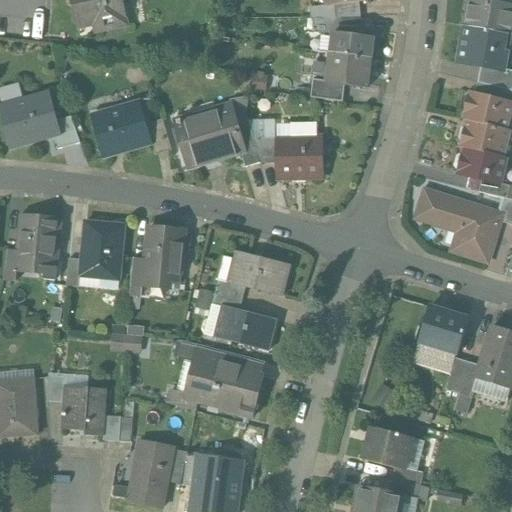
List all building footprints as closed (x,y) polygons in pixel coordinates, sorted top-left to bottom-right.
[(72,0),(79,30),(95,26),(97,35),(128,27),(121,0),(72,0)] [(357,5),(369,3),(368,0),(324,0),(326,9),(357,5)] [(511,0),(498,0),(497,6),(511,8),(511,0)] [(465,29),(511,37),(511,34),(511,8),(497,6),(470,1),(465,29)] [(357,5),(326,9),(309,12),(310,21),(320,20),(359,19),(357,5)] [(320,36),(334,37),(361,40),(359,19),(320,20),(320,36)] [(482,69),(505,73),(505,70),(511,37),(465,29),(458,65),(482,69)] [(334,37),(332,57),(371,62),(374,42),(361,40),(334,37)] [(368,91),(371,62),(332,57),(330,57),(326,86),(344,88),(368,91)] [(505,73),(482,69),(479,85),(497,90),(511,93),(511,71),(505,70),(505,73)] [(342,103),(344,88),(326,86),(312,84),(310,100),(328,103),(342,103)] [(511,93),(497,90),(494,100),(511,104),(511,93)] [(511,104),(494,100),(470,94),(470,96),(465,98),(462,108),(465,114),(463,122),(467,123),(506,133),(511,111),(511,104)] [(49,95),(0,108),(0,115),(10,150),(53,138),(60,136),(56,123),(49,95)] [(247,117),(249,98),(219,108),(220,113),(176,126),(188,171),(242,155),(244,154),(237,129),(249,126),(247,117)] [(140,105),(92,119),(104,160),(152,146),(147,128),(140,105)] [(71,119),(56,123),(60,136),(53,138),(57,152),(80,145),(71,119)] [(163,123),(147,128),(152,146),(153,146),(157,158),(172,153),(163,123)] [(506,133),(467,123),(465,129),(461,132),(458,141),(461,147),(461,149),(464,150),(504,160),(510,133),(506,133)] [(323,181),(323,141),(318,141),(318,125),(277,127),(278,141),(278,165),(278,181),(323,181)] [(249,126),(237,129),(244,154),(242,155),(246,170),(260,166),(253,141),(249,126)] [(278,165),(278,141),(253,141),(260,166),(278,165)] [(481,184),(500,188),(501,187),(507,160),(504,160),(464,150),(463,156),(456,160),(454,170),(458,176),(458,178),(481,184)] [(500,188),(481,184),(479,194),(505,200),(506,201),(509,190),(501,187),(500,188)] [(499,217),(425,194),(417,220),(459,233),(453,253),(487,263),(499,224),(501,217),(499,217)] [(505,200),(499,217),(501,217),(499,224),(511,227),(511,202),(506,201),(505,200)] [(55,283),(60,222),(21,218),(18,253),(16,267),(17,267),(44,270),(43,282),(55,283)] [(124,228),(85,224),(82,262),(80,275),(82,275),(120,278),(124,228)] [(179,294),(185,234),(149,230),(145,261),(142,288),(143,288),(171,291),(170,293),(179,294)] [(16,267),(18,253),(5,252),(3,284),(16,285),(17,267),(16,267)] [(292,270),(238,255),(230,284),(229,286),(246,291),(283,301),(292,270)] [(142,288),(145,261),(134,260),(130,298),(142,299),(143,288),(142,288)] [(80,275),(82,262),(69,261),(66,292),(80,294),(82,275),(80,275)] [(220,282),(217,295),(243,301),(246,291),(229,286),(230,284),(220,282)] [(217,295),(213,308),(223,310),(223,309),(240,313),(243,301),(217,295)] [(205,338),(269,354),(278,323),(240,313),(223,309),(223,310),(213,308),(210,322),(205,324),(203,333),(205,338)] [(469,320),(429,309),(419,344),(458,356),(469,320)] [(144,353),(145,326),(113,325),(112,352),(144,353)] [(511,390),(511,334),(493,329),(481,368),(477,382),(478,382),(511,392),(511,390)] [(198,360),(200,361),(201,359),(259,375),(261,363),(201,348),(198,360)] [(259,375),(201,359),(200,361),(190,399),(248,414),(259,375)] [(459,396),(469,365),(456,360),(446,392),(459,396)] [(477,382),(481,368),(469,365),(459,396),(454,412),(467,416),(478,382),(477,382)] [(48,403),(64,405),(65,390),(66,380),(49,379),(48,397),(48,403)] [(12,392),(0,393),(0,439),(37,437),(33,382),(12,383),(12,392)] [(372,404),(386,414),(397,397),(383,388),(372,404)] [(106,393),(65,390),(64,405),(62,431),(86,433),(86,437),(101,439),(102,439),(103,419),(106,393)] [(121,420),(103,419),(102,439),(101,439),(100,443),(119,445),(121,420)] [(132,421),(121,420),(119,445),(131,445),(132,421)] [(425,445),(372,431),(368,446),(369,446),(365,463),(395,470),(404,473),(405,471),(417,474),(425,445)] [(174,451),(138,444),(127,503),(163,510),(169,478),(174,453),(174,451)] [(186,455),(174,453),(169,478),(182,480),(186,455)] [(236,511),(242,464),(197,459),(197,466),(194,488),(192,507),(220,510),(219,511),(236,511)] [(194,488),(197,466),(186,465),(183,486),(194,488)] [(395,470),(393,482),(420,488),(423,476),(417,474),(405,471),(404,473),(395,470)] [(393,482),(390,494),(404,496),(403,499),(417,502),(420,488),(393,482)] [(390,494),(360,489),(355,511),(400,511),(403,499),(404,496),(390,494)]
